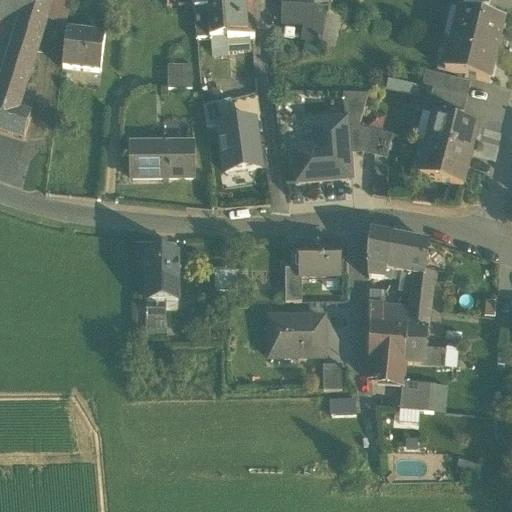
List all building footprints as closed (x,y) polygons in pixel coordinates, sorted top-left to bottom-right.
[(0,0),(0,22),(17,28),(41,36),(46,19),(52,0),(0,0)] [(52,0),(46,19),(63,24),(70,0),(52,0)] [(193,0),(194,10),(220,8),(219,0),(193,0)] [(250,0),(219,0),(220,8),(226,8),(251,6),(250,0)] [(296,0),(295,5),(328,8),(330,0),(296,0)] [(488,7),(465,2),(462,12),(465,13),(485,18),(488,7)] [(280,19),(294,20),(295,5),(282,4),(280,19)] [(310,26),(308,43),(315,44),(319,45),(322,31),(323,31),(327,14),(328,8),(295,5),(294,20),(294,24),(310,26)] [(251,6),(226,8),(229,39),(229,42),(251,41),(253,40),(251,6)] [(210,40),(229,39),(226,8),(220,8),(194,10),(196,41),(210,40)] [(443,39),(453,41),(460,12),(450,9),(443,39)] [(453,41),(458,42),(465,13),(462,12),(460,12),(453,41)] [(465,13),(458,42),(497,52),(504,23),(485,18),(465,13)] [(342,18),(327,14),(323,31),(322,31),(319,45),(335,47),(342,18)] [(0,51),(8,54),(17,28),(0,22),(0,51)] [(41,36),(17,28),(8,54),(0,80),(0,131),(23,139),(30,116),(18,112),(21,102),(41,36)] [(62,68),(100,73),(101,67),(105,36),(103,36),(67,31),(62,68)] [(229,42),(229,39),(210,40),(211,61),(231,59),(230,56),(229,42)] [(229,42),(230,56),(252,55),(251,41),(229,42)] [(458,42),(453,41),(445,73),(450,74),(458,42)] [(489,84),(497,52),(458,42),(450,74),(489,84)] [(0,80),(8,54),(0,51),(0,80)] [(192,91),(192,67),(167,67),(167,91),(192,91)] [(425,75),(422,89),(419,101),(417,107),(431,111),(430,116),(434,116),(439,118),(454,122),(457,112),(462,114),(466,100),(469,86),(425,75)] [(386,93),(419,101),(422,89),(389,81),(386,93)] [(220,102),(219,92),(204,92),(204,103),(220,102)] [(362,155),(374,158),(380,134),(366,131),(359,129),(368,96),(344,96),(343,96),(344,121),(346,121),(348,154),(349,154),(362,153),(362,155)] [(204,109),(206,130),(218,128),(218,127),(234,125),(231,101),(204,109)] [(380,134),(382,135),(386,118),(370,114),(366,131),(380,134)] [(434,116),(430,116),(422,114),(415,143),(420,144),(427,146),(434,116)] [(434,116),(427,146),(432,147),(439,118),(434,116)] [(439,118),(432,147),(471,157),(478,128),(454,122),(439,118)] [(294,150),(296,184),(351,180),(349,154),(348,154),(346,121),(344,121),(324,123),(326,148),(314,149),(294,150)] [(234,125),(218,127),(218,128),(225,175),(261,170),(254,122),(234,125)] [(312,124),(314,149),(326,148),(324,123),(312,124)] [(382,135),(380,134),(374,158),(386,161),(392,139),(392,137),(382,135)] [(463,189),(471,157),(432,147),(427,146),(420,144),(416,159),(428,162),(423,179),(463,189)] [(131,180),(193,180),(192,146),(163,146),(131,146),(131,180)] [(343,182),(323,183),(324,198),(344,197),(343,182)] [(368,267),(386,271),(391,236),(371,232),(368,267)] [(427,244),(391,236),(386,271),(392,272),(400,274),(414,276),(423,278),(423,276),(424,271),(427,244)] [(302,278),(339,278),(339,246),(301,246),(301,270),(301,278),(302,278)] [(146,302),(178,302),(178,254),(176,254),(176,248),(160,248),(159,254),(146,254),(146,302)] [(368,278),(391,281),(392,272),(386,271),(368,267),(368,278)] [(285,304),(302,304),(302,278),(301,278),(301,270),(285,270),(285,292),(285,304)] [(214,293),(236,293),(236,271),(214,271),(214,293)] [(397,293),(412,294),(414,276),(400,274),(397,293)] [(432,278),(423,276),(423,278),(414,276),(412,294),(410,311),(407,328),(427,330),(433,278),(432,278)] [(369,306),(384,307),(385,293),(370,292),(369,306)] [(146,329),(155,329),(155,323),(165,323),(165,306),(146,306),(146,329)] [(369,325),(384,327),(384,309),(384,307),(369,306),(369,325)] [(391,327),(407,328),(410,311),(384,309),(384,327),(391,327)] [(298,353),(298,359),(324,359),(324,319),(309,319),(309,322),(303,322),(303,319),(269,320),(269,354),(298,353)] [(372,362),(404,364),(407,328),(391,327),(384,327),(369,325),(369,362),(372,362)] [(422,353),(427,330),(407,328),(404,364),(421,366),(422,353)] [(421,366),(443,368),(444,355),(422,353),(421,366)] [(402,384),(404,364),(372,362),(371,381),(402,384)] [(323,367),(323,393),(342,392),(341,366),(323,367)] [(400,412),(433,414),(436,386),(402,384),(400,412)] [(330,402),(331,418),(356,418),(355,401),(330,402)] [(459,461),(457,472),(479,477),(481,466),(459,461)]
